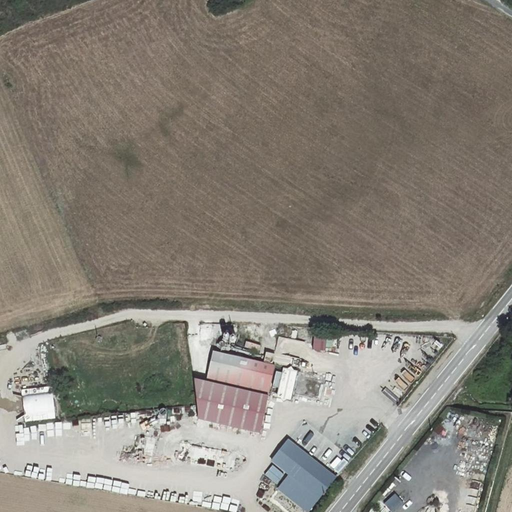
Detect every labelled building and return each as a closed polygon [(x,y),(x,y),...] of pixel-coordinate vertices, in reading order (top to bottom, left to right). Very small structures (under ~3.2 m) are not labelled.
[(313,350),(326,351),(327,335),(313,335),(313,350)] [(365,354),(365,337),(346,336),(345,353),(365,354)] [(266,352),(265,362),(274,363),(275,354),(266,352)] [(244,366),(207,356),(199,382),(237,393),(244,366)] [(277,397),(291,401),(300,371),(286,367),(277,397)] [(53,387),(22,388),(24,421),(55,420),(53,387)] [(115,427),(115,443),(124,444),(124,427),(115,427)] [(138,435),(133,455),(150,459),(155,439),(138,435)] [(176,461),(233,470),(236,453),(179,443),(176,461)] [(297,511),(323,482),(281,448),(263,469),(276,480),(265,494),(287,511),(297,511)] [(465,511),(474,511),(480,491),(470,488),(464,511),(465,511)] [(398,497),(386,508),(390,511),(392,511),(403,503),(398,497)]
